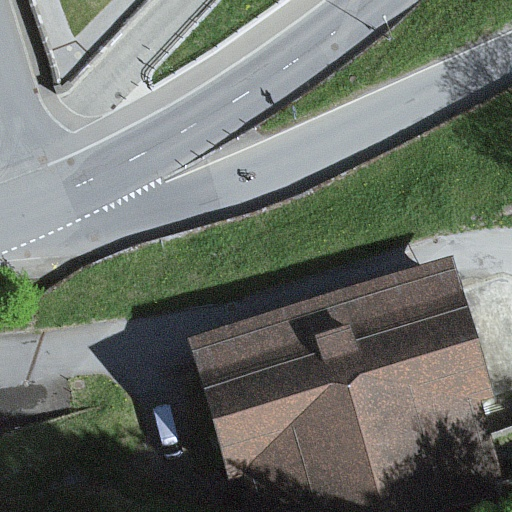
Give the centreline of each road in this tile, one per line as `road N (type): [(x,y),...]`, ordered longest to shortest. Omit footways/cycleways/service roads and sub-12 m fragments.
road 1 (tertiary): [(41,200),(94,215),(141,214),(305,152),(511,58)]
road 2 (tertiary): [(374,0),(188,129),(41,200)]
road 3 (residential): [(41,200),(0,69)]
